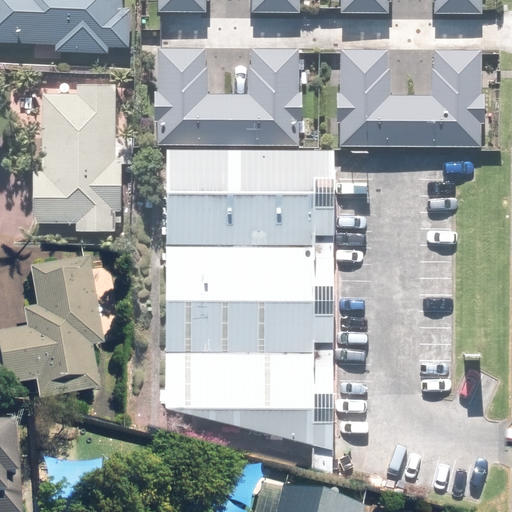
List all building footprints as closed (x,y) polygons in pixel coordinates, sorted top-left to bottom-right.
[(0,0),(0,38),(58,41),(57,49),(111,51),(111,43),(133,43),(134,6),(127,6),(127,0),(0,0)] [(163,0),(163,9),(208,10),(208,0),(256,0),(256,11),(301,12),(301,0),(163,0)] [(482,0),(342,0),(342,10),(393,12),(392,0),(436,0),(436,13),(482,14),(482,0)] [(305,121),(306,91),(303,91),(305,48),(256,47),(255,65),(251,65),(250,92),(210,91),(210,66),(207,66),(208,45),(163,44),(160,140),(301,144),(302,120),(305,121)] [(343,118),(342,140),(482,145),(483,120),(488,121),(489,92),(484,92),(486,48),(437,47),(436,69),(434,69),(433,96),(393,95),(394,67),(390,67),(391,45),(345,44),(344,90),(340,90),(339,118),(343,118)] [(118,158),(120,81),(82,80),(81,92),(47,91),(45,169),(37,169),(35,221),(78,222),(78,228),(116,229),(116,207),(125,208),(127,158),(118,158)] [(170,147),(169,241),(333,242),(333,150),(170,147)] [(168,241),(166,341),(333,342),(333,242),(168,241)] [(36,271),(43,310),(28,313),(31,331),(2,336),(11,388),(43,383),(46,402),(104,392),(97,349),(107,347),(92,261),(36,271)] [(333,342),(166,341),(166,401),(333,445),(333,342)] [(0,428),(0,511),(29,511),(30,428),(0,428)] [(352,511),(357,488),(265,475),(259,511),(352,511)]
